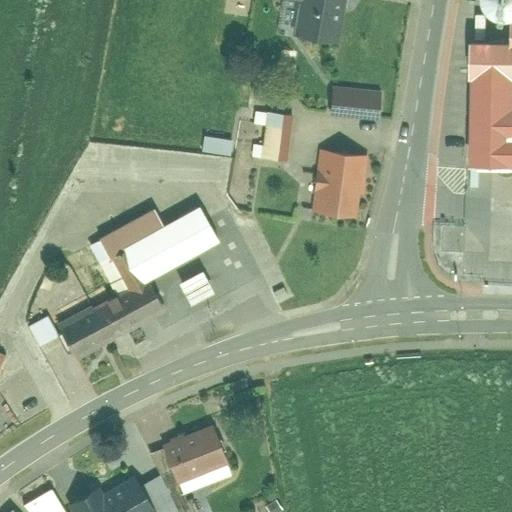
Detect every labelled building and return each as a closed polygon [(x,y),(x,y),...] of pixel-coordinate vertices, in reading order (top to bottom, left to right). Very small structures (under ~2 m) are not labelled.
[(292,38),(340,46),(347,0),(279,0),(278,5),(298,8),(292,38)] [(511,28),(476,28),(475,162),(511,162),(511,28)] [(370,111),(371,81),(309,78),(308,108),(370,111)] [(286,108),(258,108),(257,157),(285,158),(286,108)] [(356,151),(311,149),(308,205),(353,207),(356,151)] [(118,282),(212,234),(198,205),(159,225),(152,211),(97,239),(118,282)] [(55,323),(71,357),(164,312),(148,278),(55,323)] [(169,464),(116,489),(67,511),(142,511),(167,500),(172,511),(179,511),(202,501),(195,487),(188,473),(224,455),(208,421),(160,444),(169,464)] [(60,511),(44,492),(28,506),(32,511),(60,511)]
